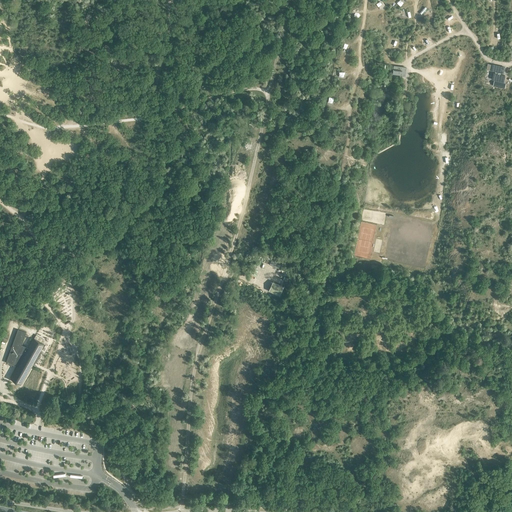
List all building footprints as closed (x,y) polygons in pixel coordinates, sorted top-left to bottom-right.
[(420,13),(423,16),(428,9),(425,7),(420,13)] [(491,70),(504,73),(505,67),(492,64),(491,70)] [(393,74),(405,76),(406,67),(400,66),(394,65),(393,74)] [(493,85),(501,87),(502,82),(504,82),(506,75),(493,72),(492,79),(494,80),(493,85)] [(273,281),(268,291),(279,296),(279,295),(283,287),(284,286),(273,281)] [(18,329),(6,363),(14,366),(15,364),(16,364),(17,363),(19,364),(11,379),(21,385),(32,364),(33,365),(41,351),(40,350),(44,344),(34,338),(28,348),(21,345),(26,332),(18,329)]
